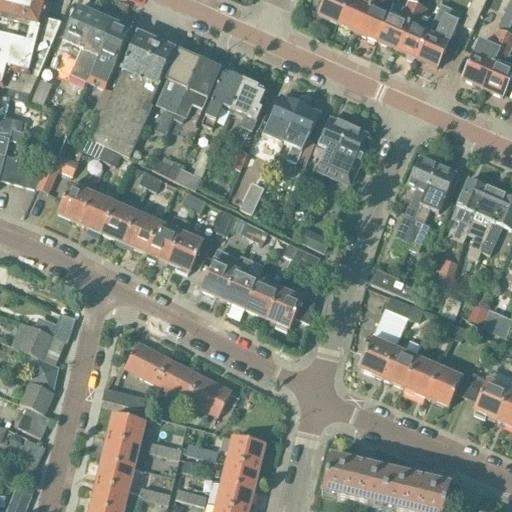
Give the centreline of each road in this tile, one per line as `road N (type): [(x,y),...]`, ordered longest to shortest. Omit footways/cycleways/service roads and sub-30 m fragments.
road 1 (residential): [(315,400),(355,248),(414,109)]
road 2 (residential): [(315,400),(103,285)]
road 3 (residential): [(47,511),(103,285)]
road 4 (residential): [(478,470),(315,400)]
road 5 (residential): [(262,43),(414,109)]
